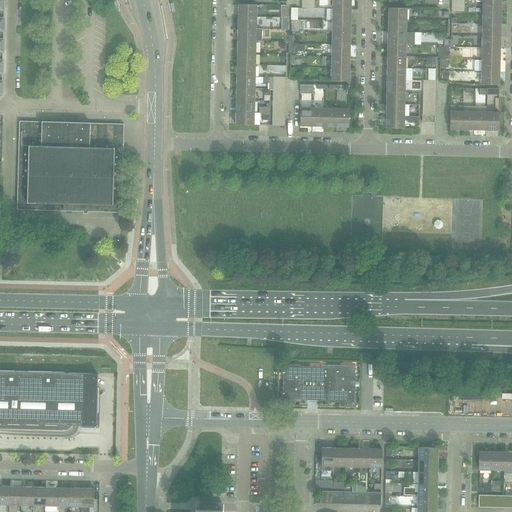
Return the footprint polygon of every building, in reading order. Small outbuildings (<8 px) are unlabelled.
[(350,0),(331,0),(332,8),(351,9),(350,0)] [(501,0),(485,0),(481,0),(482,12),(501,12),(501,0)] [(238,4),(237,17),(256,17),(256,5),(238,4)] [(388,7),(387,20),(406,20),(407,8),(388,7)] [(351,9),(332,8),(331,21),(350,21),(351,9)] [(501,12),(482,12),(481,24),(500,24),(501,12)] [(309,25),(323,25),(322,15),(309,16),(309,25)] [(256,17),(237,17),(237,28),(256,29),(256,17)] [(406,20),(387,20),(387,32),(406,32),(406,20)] [(350,21),(331,21),(331,32),(350,33),(350,21)] [(500,24),(481,24),(481,36),(500,36),(500,24)] [(256,29),(237,28),(237,41),(256,41),(256,29)] [(350,33),(331,32),(331,44),(350,45),(350,33)] [(406,32),(387,32),(387,44),(406,44),(414,45),(414,33),(406,32)] [(500,36),(481,36),(481,48),(500,48),(500,36)] [(256,41),(237,41),(236,53),(255,53),(256,41)] [(350,45),(331,44),(331,56),(350,57),(350,45)] [(406,44),(387,44),(386,56),(405,56),(406,44)] [(448,59),(448,48),(438,48),(438,58),(440,59),(448,59)] [(500,48),(481,48),(481,60),(499,60),(500,48)] [(255,53),(236,53),(236,65),(255,65),(255,53)] [(350,57),(331,56),(330,69),(349,69),(350,57)] [(405,56),(386,56),(386,68),(405,69),(405,56)] [(440,59),(439,67),(448,68),(448,59),(440,59)] [(499,60),(481,60),(480,72),(499,73),(499,60)] [(255,65),(236,65),(236,77),(255,77),(255,65)] [(405,69),(386,68),(386,80),(405,81),(405,69)] [(349,69),(330,69),(330,81),(349,81),(349,69)] [(499,73),(480,72),(480,84),(499,85),(499,73)] [(255,77),(236,77),(236,88),(254,89),(255,77)] [(294,88),(305,89),(306,80),(295,80),(294,88)] [(405,81),(386,80),(386,92),(405,93),(405,81)] [(254,89),(236,88),(235,101),(254,101),(254,89)] [(405,93),(386,92),(385,104),(404,104),(405,93)] [(254,101),(235,101),(235,112),(254,113),(254,101)] [(404,104),(385,104),(385,116),(404,116),(404,104)] [(300,107),(299,126),(312,126),(312,108),(300,107)] [(324,108),(312,108),(312,126),(324,127),(324,108)] [(336,108),(324,108),(324,127),(335,127),(336,108)] [(348,108),(336,108),(335,127),(348,127),(348,108)] [(450,111),(449,130),(461,130),(462,111),(450,111)] [(474,111),(462,111),(461,130),(474,130),(474,111)] [(486,112),(474,111),(474,130),(486,130),(486,112)] [(254,113),(235,112),(235,125),(254,125),(254,113)] [(498,112),(486,112),(486,130),(498,131),(498,112)] [(418,117),(404,116),(385,116),(385,128),(404,128),(404,121),(407,121),(407,123),(418,123),(418,117)] [(19,121),(19,130),(16,210),(83,211),(83,214),(87,214),(87,212),(121,212),(124,124),(19,121)] [(354,403),(354,366),(326,365),(326,367),(300,366),(300,365),(281,364),(281,374),(283,374),(282,391),(280,391),(280,401),(299,402),(299,400),(326,400),(326,402),(354,403)] [(0,423),(0,424),(7,424),(19,424),(26,424),(38,424),(38,425),(45,425),(45,424),(57,425),(63,425),(76,425),(88,425),(89,412),(97,412),(98,388),(95,388),(95,382),(96,374),(97,374),(97,373),(64,373),(64,372),(52,372),(27,372),(27,371),(14,371),(0,371),(0,423)] [(321,466),(333,466),(334,448),(321,447),(321,466)] [(333,466),(345,467),(346,448),(334,448),(333,466)] [(345,467),(357,467),(357,448),(346,448),(345,467)] [(357,467),(369,467),(370,448),(357,448),(357,467)] [(370,448),(369,467),(381,468),(382,449),(370,448)] [(418,448),(418,460),(437,461),(437,448),(418,448)] [(480,470),(492,470),(493,451),(480,451),(480,470)] [(492,470),(504,470),(505,452),(493,451),(492,470)] [(418,460),(418,472),(436,473),(437,461),(418,460)] [(418,472),(417,485),(436,485),(436,473),(418,472)] [(403,496),(417,496),(436,497),(436,485),(417,485),(417,492),(414,492),(414,489),(403,489),(403,496)] [(0,504),(8,505),(9,486),(0,486),(0,504)] [(8,505),(20,505),(21,486),(9,486),(8,505)] [(20,505),(33,506),(33,487),(21,486),(20,505)] [(33,506),(45,506),(45,487),(33,487),(33,506)] [(45,506),(57,506),(57,487),(45,487),(45,506)] [(57,506),(69,506),(69,488),(57,487),(57,506)] [(69,506),(81,507),(81,488),(69,488),(69,506)] [(81,488),(81,507),(93,507),(93,498),(93,488),(81,488)] [(417,496),(417,508),(436,509),(436,497),(417,496)] [(196,510),(195,511),(218,511),(222,511),(222,510),(220,510),(220,504),(222,504),(219,503),(219,504),(212,504),(212,503),(200,503),(200,504),(201,504),(201,510),(195,510),(196,510)]
